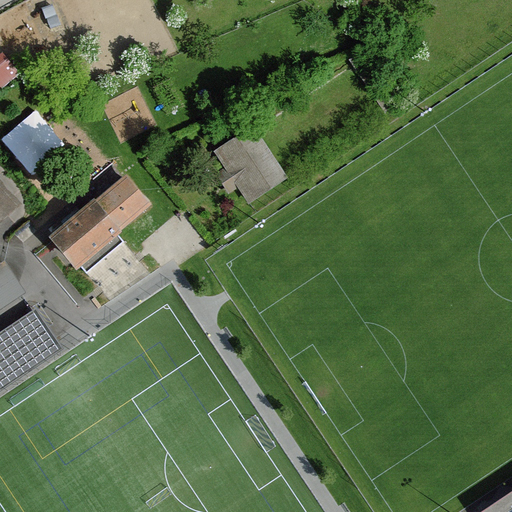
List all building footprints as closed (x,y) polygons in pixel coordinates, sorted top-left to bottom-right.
[(0,53),(0,90),(21,73),(3,51),(0,53)] [(47,109),(6,130),(24,164),(64,142),(47,109)] [(289,179),(256,130),(220,154),(231,170),(221,176),(232,193),(241,187),(253,204),(289,179)] [(0,179),(0,222),(21,203),(0,179)] [(100,201),(55,238),(79,268),(82,266),(87,272),(124,242),(119,235),(123,232),(120,228),(147,206),(127,181),(101,202),(100,201)] [(0,309),(26,292),(5,261),(0,264),(0,309)] [(35,313),(0,335),(0,386),(58,350),(35,313)]
